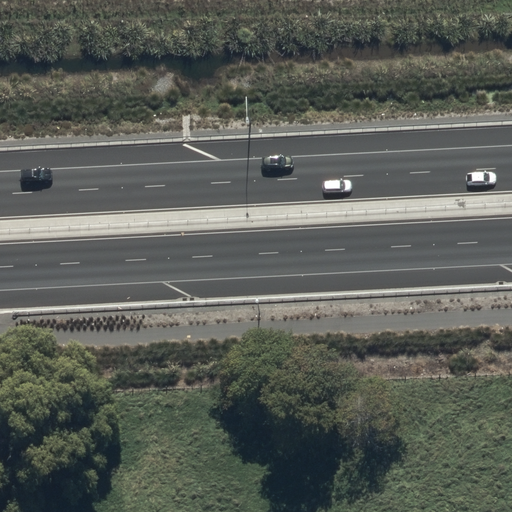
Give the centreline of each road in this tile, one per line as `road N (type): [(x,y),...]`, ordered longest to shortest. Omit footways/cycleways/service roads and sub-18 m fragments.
road 1 (trunk): [(0,194),(511,167)]
road 2 (trunk): [(511,241),(0,267)]
